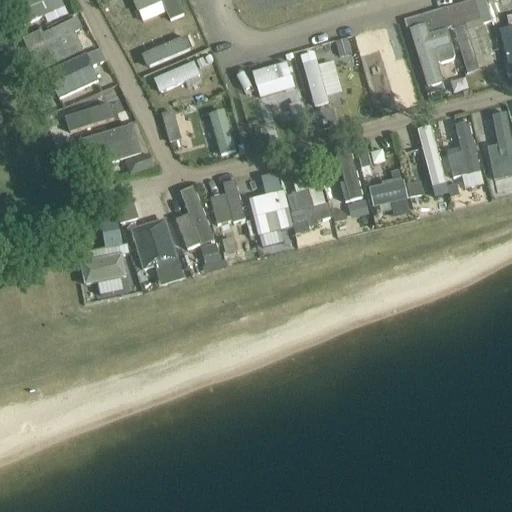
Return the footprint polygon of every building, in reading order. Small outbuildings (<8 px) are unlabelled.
[(17,0),(28,25),(66,9),(62,0),(17,0)] [(486,0),(476,0),(407,18),(426,88),(444,84),(438,63),(460,58),(464,73),(496,65),(485,23),(492,21),(486,0)] [(144,35),(150,48),(163,42),(168,53),(202,37),(190,13),(144,35)] [(77,32),(83,30),(79,20),(32,36),(43,67),(84,53),(77,32)] [(373,88),(398,82),(401,94),(413,91),(397,23),(359,33),(364,55),(370,54),(374,70),(369,71),(373,88)] [(103,81),(97,68),(106,63),(100,49),(47,74),(59,101),(103,81)] [(309,113),(334,106),(320,62),(296,69),(309,113)] [(300,135),(287,70),(256,76),(269,141),(300,135)] [(52,120),(58,141),(116,123),(109,103),(52,120)] [(460,148),(446,152),(453,179),(482,171),(467,118),(453,121),(460,148)] [(104,165),(138,156),(130,126),(96,136),(104,165)] [(435,126),(421,129),(432,196),(445,194),(435,126)] [(337,166),(354,219),(369,215),(352,161),(337,166)] [(249,210),(255,234),(275,229),(273,221),(288,217),(277,174),(260,178),(267,205),(249,210)] [(393,217),(411,213),(403,179),(370,187),(375,208),(390,205),(393,217)] [(217,227),(246,219),(235,181),(223,185),(225,194),(209,198),(217,227)] [(180,192),(188,216),(176,220),(187,252),(214,243),(195,188),(180,192)] [(310,223),(328,222),(326,190),(292,193),(295,240),(311,239),(310,223)] [(132,230),(145,271),(178,260),(165,219),(132,230)] [(119,231),(102,235),(105,249),(81,254),(87,285),(128,277),(119,231)] [(203,255),(206,272),(224,269),(221,252),(203,255)]
